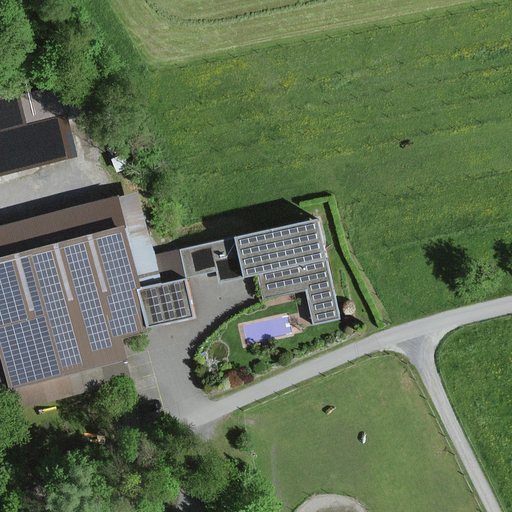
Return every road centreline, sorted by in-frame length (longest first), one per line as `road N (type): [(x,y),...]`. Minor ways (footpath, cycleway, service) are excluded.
road 1 (residential): [(511,308),(386,338),(0,497)]
road 2 (track): [(491,511),(427,376),(415,328)]
